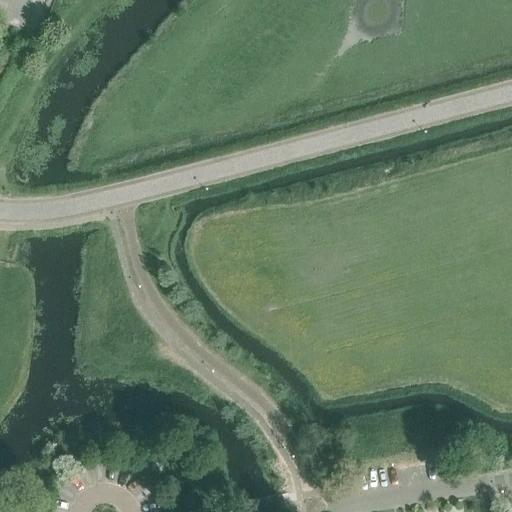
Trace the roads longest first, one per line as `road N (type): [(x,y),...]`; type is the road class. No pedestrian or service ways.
road 1 (residential): [(511,93),(119,198)]
road 2 (residential): [(511,484),(338,510)]
road 3 (residential): [(0,210),(119,198)]
